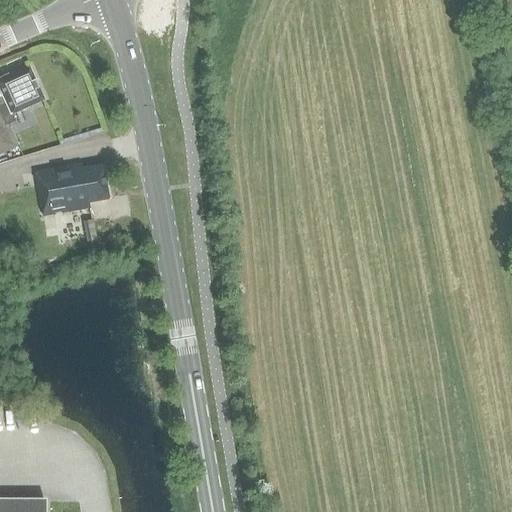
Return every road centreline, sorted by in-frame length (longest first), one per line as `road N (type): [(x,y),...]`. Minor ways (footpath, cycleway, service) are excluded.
road 1 (tertiary): [(215,511),(156,151),(110,0)]
road 2 (unknown): [(88,511),(80,444),(60,429),(0,436)]
